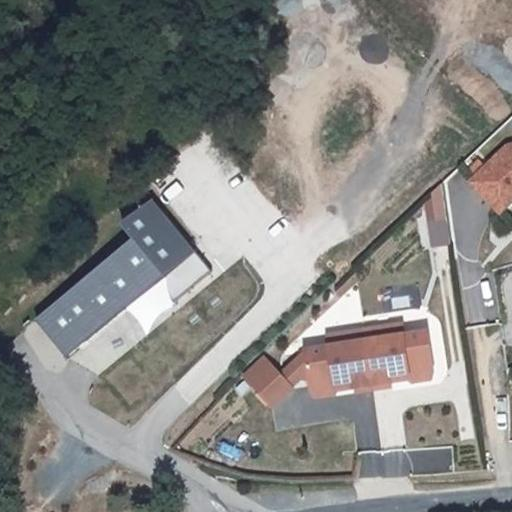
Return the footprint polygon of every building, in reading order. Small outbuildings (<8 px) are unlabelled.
[(511,144),(510,145),(474,181),(503,210),(511,201),(511,144)] [(445,202),(442,182),(435,190),(436,203),(445,202)] [(134,239),(35,320),(65,358),(156,283),(172,303),(211,271),(152,200),(121,225),(134,239)] [(445,202),(436,203),(438,218),(447,217),(445,202)] [(449,241),(447,217),(438,218),(429,219),(432,243),(449,241)] [(327,332),(364,327),(360,298),(323,303),(327,332)] [(396,327),(358,333),(359,344),(397,339),(396,327)] [(358,333),(320,339),(322,350),(359,344),(358,333)] [(359,344),(366,389),(385,387),(384,382),(402,379),(427,375),(421,335),(397,339),(359,344)] [(366,389),(359,344),(322,350),(298,353),(298,355),(302,381),(304,393),(329,390),(347,387),(347,392),(366,389)] [(302,381),(298,355),(273,380),(284,391),(294,381),(302,381)] [(256,362),(238,380),(267,410),(285,392),(284,391),(273,380),(256,362)] [(427,375),(402,379),(406,385),(425,382),(427,375)] [(329,390),(304,393),(308,400),(327,397),(329,390)]
